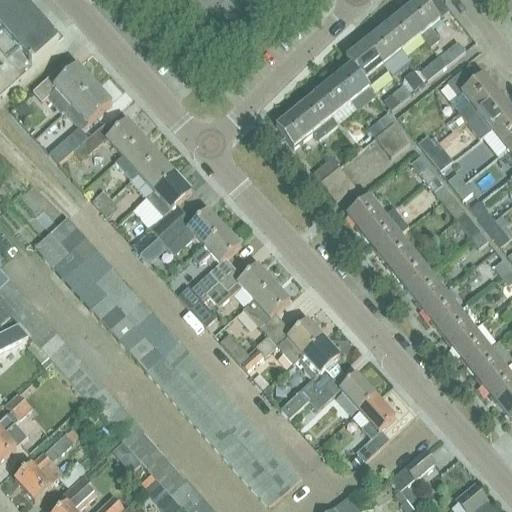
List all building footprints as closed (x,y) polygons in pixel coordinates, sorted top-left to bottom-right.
[(0,0),(0,68),(1,70),(0,70),(0,101),(58,49),(13,0),(0,0)] [(422,2),(402,18),(420,40),(421,39),(431,52),(440,46),(429,33),(440,25),(422,2)] [(502,7),(508,16),(511,12),(511,4),(511,3),(509,4),(508,2),(502,7)] [(401,55),(420,40),(402,18),(384,33),(401,55)] [(382,70),(401,55),(384,33),(365,48),(382,70)] [(439,61),(446,71),(465,57),(457,46),(439,61)] [(346,63),(352,70),(364,85),(369,92),(388,77),(382,70),(365,48),(346,63)] [(427,86),(446,71),(439,61),(421,75),(419,75),(427,86)] [(42,107),(46,103),(61,119),(64,116),(70,111),(95,89),(77,70),(64,82),(57,75),(33,96),(42,107)] [(351,107),(369,92),(364,85),(352,70),(333,85),(351,107)] [(465,126),(477,117),(499,99),(484,80),(480,83),(469,70),(448,87),(458,100),(450,107),(465,126)] [(394,98),(402,108),(410,100),(409,99),(427,86),(419,75),(413,75),(404,82),(403,91),(394,98)] [(332,122),(351,107),(333,85),(314,100),(332,122)] [(112,108),(95,89),(70,111),(64,116),(82,136),(112,108)] [(393,115),(402,108),(394,98),(385,106),(393,115)] [(511,119),(511,115),(499,99),(477,117),(465,126),(479,145),(492,135),(492,136),(511,119)] [(295,115),(313,137),(320,146),(339,131),(332,122),(314,100),(295,115)] [(32,116),(24,106),(15,114),(23,124),(32,116)] [(293,153),(313,137),(295,115),(276,131),(293,153)] [(511,119),(492,136),(507,154),(511,150),(511,119)] [(385,136),(394,128),(387,120),(378,127),(385,136)] [(122,161),(143,143),(127,125),(112,138),(104,129),(89,143),(77,153),(73,156),(81,166),(106,143),(122,161)] [(376,143),(385,136),(378,127),(369,135),(376,143)] [(376,143),(383,152),(401,138),(394,128),(385,136),(376,143)] [(410,148),(401,138),(383,152),(391,163),(410,148)] [(426,158),(435,151),(434,150),(438,147),(433,141),(429,144),(426,141),(417,147),(426,158)] [(49,158),(59,169),(73,156),(77,153),(67,142),(49,158)] [(160,161),(143,143),(122,161),(115,168),(131,186),(160,161)] [(435,151),(426,158),(440,176),(449,169),(453,166),(439,148),(435,151)] [(147,204),(175,179),(160,161),(131,186),(147,204)] [(427,187),(436,181),(420,161),(412,168),(427,187)] [(332,162),(323,170),(331,179),(340,172),(332,162)] [(329,196),(347,181),(340,172),(331,179),(323,170),(313,178),(329,196)] [(447,185),(455,195),(464,188),(456,178),(447,185)] [(191,197),(175,179),(147,204),(162,222),(150,233),(158,243),(185,219),(177,210),(191,197)] [(355,191),(347,181),(329,196),(336,206),(355,191)] [(433,198),(440,207),(450,199),(436,181),(427,187),(435,197),(433,198)] [(471,198),(464,188),(455,195),(462,205),(471,198)] [(99,215),(111,205),(103,196),(92,207),(99,215)] [(455,226),(465,218),(450,199),(440,207),(455,226)] [(362,239),(385,221),(369,202),(347,220),(362,239)] [(118,212),(111,205),(99,215),(106,222),(118,212)] [(485,233),(494,226),(479,206),(470,214),(485,233)] [(394,214),(385,221),(362,239),(377,258),(400,240),(409,233),(394,214)] [(203,252),(224,233),(208,215),(193,228),(185,219),(158,243),(174,261),(195,242),(203,252)] [(455,226),(471,245),(481,237),(465,218),(455,226)] [(501,221),(494,226),(485,233),(500,252),(511,242),(511,237),(504,227),(505,226),(501,221)] [(50,239),(58,248),(76,233),(67,224),(50,239)] [(59,249),(68,259),(85,243),(76,233),(58,248),(59,249)] [(240,251),(224,233),(203,252),(192,261),(198,268),(210,259),(220,270),(210,279),(218,288),(234,274),(226,264),(240,251)] [(488,246),(481,237),(471,245),(478,254),(488,246)] [(59,249),(58,248),(50,239),(35,252),(44,262),(59,249)] [(392,277),(415,259),(400,240),(377,258),(392,277)] [(95,254),(85,243),(68,259),(78,270),(95,254)] [(68,259),(59,249),(44,262),(54,272),(68,259)] [(78,270),(87,280),(104,264),(95,254),(78,270)] [(54,272),(63,283),(78,270),(68,259),(54,272)] [(430,278),(415,259),(392,277),(407,296),(430,278)] [(104,264),(87,280),(96,289),(112,274),(104,264)] [(500,282),(510,274),(503,265),(493,273),(500,282)] [(78,270),(63,283),(72,293),(87,280),(78,270)] [(241,293),(253,307),(274,288),(257,270),(243,283),(234,274),(218,288),(206,299),(218,313),(241,293)] [(96,289),(107,301),(123,286),(112,274),(96,289)] [(511,287),(511,276),(510,274),(500,282),(508,291),(511,287)] [(430,278),(407,296),(422,314),(444,296),(430,278)] [(81,303),(96,289),(87,280),(72,293),(81,303)] [(17,296),(8,285),(0,292),(0,309),(1,311),(17,296)] [(132,296),(123,286),(107,301),(116,311),(132,296)] [(290,306),(274,288),(253,307),(243,316),(259,334),(267,343),(268,343),(284,329),(275,319),(290,306)] [(96,289),(81,303),(91,315),(107,301),(96,289)] [(190,315),(200,305),(188,291),(178,301),(190,315)] [(10,320),(11,321),(27,307),(17,296),(1,311),(10,320)] [(116,311),(126,322),(142,307),(132,296),(116,311)] [(422,314),(437,333),(459,315),(444,296),(422,314)] [(100,325),(116,311),(107,301),(91,315),(100,325)] [(216,323),(200,305),(190,315),(205,332),(216,323)] [(37,317),(27,307),(11,321),(17,328),(17,329),(19,331),(20,332),(37,317)] [(142,307),(126,322),(134,331),(151,317),(142,307)] [(116,311),(100,325),(110,336),(126,322),(116,311)] [(474,334),(459,315),(437,333),(452,352),(474,334)] [(46,328),(37,317),(20,332),(28,341),(30,343),(46,328)] [(161,328),(151,317),(134,331),(145,343),(161,328)] [(0,328),(0,337),(17,329),(17,328),(11,321),(10,320),(1,328),(0,328)] [(118,346),(134,331),(126,322),(110,336),(118,346)] [(293,371),(298,366),(323,343),(307,325),(292,338),(284,329),(268,343),(267,343),(256,352),(258,356),(264,362),(277,351),(293,371)] [(30,343),(40,354),(56,339),(46,328),(30,343)] [(161,328),(145,343),(154,354),(171,339),(161,328)] [(0,337),(0,354),(28,341),(20,332),(19,331),(17,329),(0,337)] [(118,346),(129,357),(145,343),(134,331),(118,346)] [(467,371),(489,353),(474,334),(452,352),(467,371)] [(48,363),(64,348),(56,339),(40,354),(48,363)] [(179,349),(171,339),(154,354),(163,364),(179,349)] [(229,339),(220,348),(239,370),(249,361),(229,339)] [(138,368),(154,354),(145,343),(129,357),(138,368)] [(324,392),(333,383),(342,376),(333,367),(340,361),(323,343),(298,366),(303,373),(304,376),(313,386),(299,398),(281,415),(289,424),(308,406),(324,392)] [(48,363),(56,372),(72,357),(64,348),(48,363)] [(163,364),(172,373),(188,358),(179,349),(163,364)] [(504,371),(489,353),(467,371),(481,390),(504,371)] [(138,368),(147,378),(163,364),(154,354),(138,368)] [(242,370),(247,376),(264,362),(258,356),(242,370)] [(72,357),(56,372),(64,381),(80,366),(72,357)] [(172,373),(180,382),(196,367),(188,358),(172,373)] [(147,378),(156,387),(172,373),(163,364),(147,378)] [(88,375),(80,366),(64,381),(73,390),(88,375)] [(180,382),(189,391),(205,377),(196,367),(180,382)] [(511,395),(511,381),(504,371),(481,390),(496,408),(511,395)] [(180,382),(172,373),(156,387),(164,397),(180,382)] [(96,384),(88,375),(73,390),(77,395),(81,399),(96,384)] [(189,391),(197,401),(213,386),(205,377),(189,391)] [(259,378),(253,384),(264,395),(270,390),(259,378)] [(341,394),(360,416),(376,401),(356,379),(341,392),(333,383),(324,392),(308,406),(317,415),(341,394)] [(164,397),(173,406),(189,391),(180,382),(164,397)] [(86,404),(90,408),(105,394),(96,384),(81,399),(86,404)] [(206,410),(222,395),(213,386),(197,401),(206,410)] [(189,391),(173,406),(181,416),(197,401),(189,391)] [(97,416),(112,402),(105,394),(90,408),(97,416)] [(206,410),(214,419),(230,405),(222,395),(206,410)] [(511,428),(511,427),(511,395),(496,408),(511,428)] [(10,418),(7,421),(0,427),(0,467),(16,453),(27,443),(18,433),(32,420),(30,417),(32,416),(17,400),(4,412),(10,418)] [(181,416),(190,425),(206,410),(197,401),(181,416)] [(376,401),(360,416),(369,426),(361,434),(371,445),(356,458),(364,468),(389,445),(381,436),(395,423),(376,401)] [(112,402),(97,416),(105,426),(121,411),(112,402)] [(214,419),(223,429),(239,414),(230,405),(214,419)] [(190,425),(198,434),(214,419),(206,410),(190,425)] [(121,411),(105,426),(113,435),(129,421),(121,411)] [(231,438),(247,423),(239,414),(223,429),(231,438)] [(207,444),(223,429),(214,419),(198,434),(207,444)] [(121,444),(137,430),(129,421),(113,435),(121,444)] [(231,438),(240,447),(256,433),(247,423),(231,438)] [(207,444),(215,453),(231,438),(223,429),(207,444)] [(129,453),(146,439),(137,430),(121,444),(129,453)] [(248,456),(264,442),(256,433),(240,447),(248,456)] [(231,438),(215,453),(223,462),(240,447),(231,438)] [(138,463),(154,448),(146,439),(129,453),(138,463)] [(68,492),(86,475),(77,466),(61,481),(50,469),(71,450),(63,441),(14,485),(34,507),(51,492),(50,490),(58,483),(68,492)] [(248,456),(257,466),(273,451),(264,442),(248,456)] [(232,472),(248,456),(240,447),(223,462),(232,472)] [(146,472),(162,458),(154,448),(138,463),(144,470),(146,472)] [(113,458),(121,467),(131,458),(123,449),(113,458)] [(266,475),(281,461),(273,451),(257,466),(266,475)] [(257,466),(248,456),(232,472),(240,481),(257,466)] [(400,496),(413,486),(435,468),(426,456),(404,474),(391,484),(399,495),(400,496)] [(154,482),(170,467),(162,458),(146,472),(152,479),(154,482)] [(266,475),(274,484),(290,470),(281,461),(266,475)] [(358,462),(352,467),(357,473),(363,468),(358,462)] [(249,490),(266,475),(257,466),(240,481),(249,490)] [(170,467),(154,482),(156,484),(163,491),(179,476),(170,467)] [(290,470),(274,484),(286,497),(301,483),(290,470)] [(266,475),(249,490),(257,500),(274,484),(266,475)] [(179,476),(163,491),(171,500),(187,486),(179,476)] [(156,484),(154,482),(152,479),(141,489),(145,494),(156,484)] [(82,511),(97,498),(82,483),(61,503),(66,508),(62,511),(82,511)] [(268,511),(286,497),(274,484),(257,500),(268,511)] [(171,500),(179,509),(195,495),(187,486),(171,500)] [(161,489),(152,497),(160,506),(168,498),(161,489)] [(491,511),(487,506),(479,496),(474,489),(455,505),(460,511),(491,511)] [(194,511),(204,504),(195,495),(179,509),(181,511),(194,511)] [(412,511),(400,496),(399,495),(395,498),(402,508),(400,509),(402,511),(412,511)] [(121,511),(113,502),(102,511),(121,511)]
